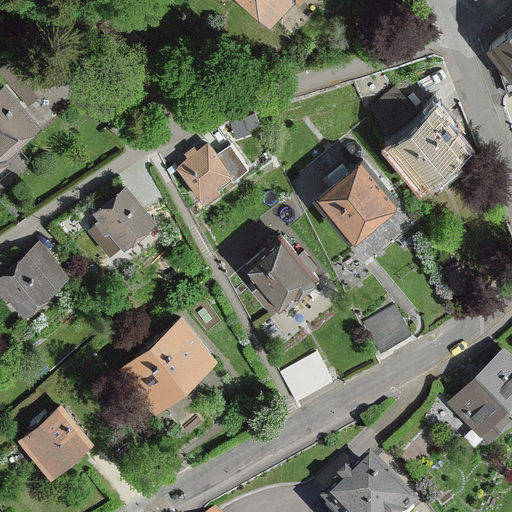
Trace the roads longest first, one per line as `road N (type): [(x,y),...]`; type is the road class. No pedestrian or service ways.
road 1 (residential): [(0,245),(169,131),(459,34)]
road 2 (residential): [(133,511),(487,311),(511,288)]
road 3 (residential): [(459,34),(511,168)]
